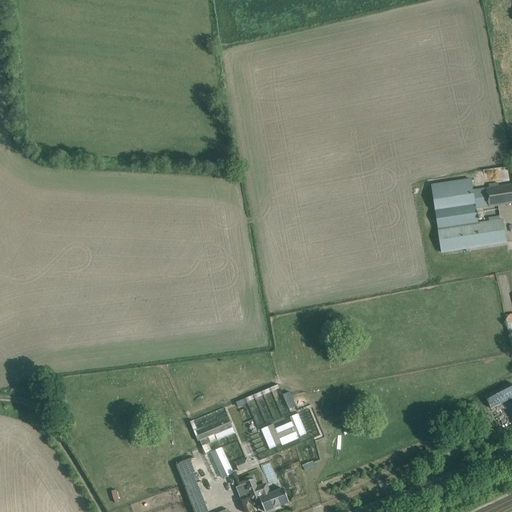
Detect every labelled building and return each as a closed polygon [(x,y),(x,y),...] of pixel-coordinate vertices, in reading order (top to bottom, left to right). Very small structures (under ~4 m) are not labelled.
[(431,186),(435,210),(474,204),(472,191),(470,179),(431,186)] [(489,188),(486,189),(489,207),(511,203),(511,184),(498,187),(489,188)] [(489,207),(486,189),(472,191),(474,204),(435,210),(438,230),(467,226),(478,224),(476,209),(489,207)] [(441,253),(470,248),(507,243),(503,220),(478,224),(467,226),(438,230),(441,253)] [(511,384),(494,393),(500,404),(511,397),(511,384)] [(290,392),(283,395),(289,410),(296,407),(290,392)] [(245,399),(236,403),(238,408),(247,404),(245,399)] [(292,417),(263,429),(271,449),(282,444),(282,446),(299,439),(298,438),(307,434),(299,415),(299,414),(292,417)] [(214,429),(196,437),(198,442),(199,441),(200,441),(209,437),(215,434),(234,427),(231,422),(214,429)] [(202,446),(209,443),(211,443),(209,437),(200,441),(202,446)] [(212,450),(210,451),(223,478),(228,476),(216,448),(212,450)] [(190,457),(177,462),(196,511),(209,511),(193,471),(196,471),(190,457)] [(244,461),(235,464),(239,473),(247,469),(244,461)] [(312,462),(303,466),(303,467),(305,471),(314,467),(313,464),(312,462)] [(254,504),(261,501),(265,511),(289,502),(284,489),(270,495),(266,485),(257,488),(253,480),(246,483),(254,504)]
